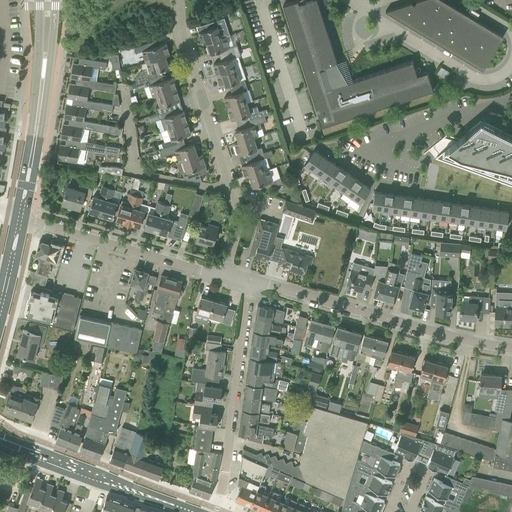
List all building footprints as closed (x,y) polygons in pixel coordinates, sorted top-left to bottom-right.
[(348,81),(341,69),(336,61),(336,60),(316,0),(306,0),(299,3),(297,0),(295,0),(283,4),(322,126),(433,90),(427,71),(417,74),(412,61),(348,81)] [(503,36),(443,0),(417,0),(385,11),(483,69),(503,36)] [(198,32),(202,44),(206,43),(206,42),(221,37),(225,36),(229,35),(224,18),(212,21),(212,22),(206,24),(208,29),(198,32)] [(225,36),(221,37),(206,42),(206,43),(209,54),(223,49),(225,54),(238,50),(237,45),(229,47),(225,36)] [(154,41),(133,47),(135,53),(142,51),(146,62),(150,60),(165,56),(169,54),(166,43),(155,46),(154,41)] [(240,55),(238,50),(225,54),(227,60),(213,64),(217,76),(236,69),(232,58),(240,55)] [(120,68),(118,54),(110,55),(112,69),(120,68)] [(169,67),(165,56),(150,60),(146,62),(148,68),(142,69),(142,71),(140,72),(135,78),(136,83),(143,81),(156,77),(155,72),(169,67)] [(70,77),(76,78),(90,80),(92,67),(105,69),(106,62),(79,57),(78,64),(73,63),(70,77)] [(437,74),(445,79),(449,72),(441,67),(437,74)] [(239,80),(236,69),(217,76),(220,87),(231,84),(232,89),(246,84),(244,79),(239,80)] [(158,82),(156,77),(143,81),(145,87),(148,85),(152,97),(157,95),(176,89),(172,77),(158,82)] [(115,92),(116,84),(90,80),(76,78),(75,84),(69,83),(67,98),(72,99),(73,99),(73,98),(87,101),(87,100),(86,100),(89,87),(115,92)] [(247,90),(246,84),(232,89),(234,94),(224,97),(227,109),(247,102),(243,91),(247,90)] [(180,100),(176,89),(157,95),(160,106),(156,108),(158,113),(171,109),(169,104),(180,100)] [(113,105),(87,100),(87,101),(73,98),(73,99),(72,99),(71,105),(66,104),(63,118),(69,119),(84,121),(83,121),(85,108),(111,112),(113,105)] [(255,112),(253,107),(249,109),(247,102),(227,109),(231,120),(245,116),(247,121),(260,116),(258,111),(255,112)] [(173,114),(171,109),(158,113),(148,116),(150,122),(164,118),(167,128),(187,122),(183,111),(173,114)] [(255,130),(261,128),(259,123),(266,121),(264,115),(260,116),(247,121),(248,126),(234,131),(238,142),(253,137),(257,136),(255,130)] [(87,142),(89,129),(108,132),(109,125),(84,121),(69,119),(68,125),(62,124),(60,138),(65,139),(66,139),(80,141),(87,142)] [(511,136),(481,121),(468,131),(435,158),(511,186),(511,136)] [(190,134),(187,122),(167,128),(160,131),(164,142),(161,143),(163,148),(178,143),(176,138),(190,134)] [(257,148),(253,137),(238,142),(234,143),(238,155),(248,151),(250,157),(263,152),(261,147),(257,148)] [(83,163),(86,150),(105,153),(106,145),(87,142),(80,141),(66,139),(65,139),(64,145),(59,144),(57,159),(76,162),(83,163)] [(180,148),(178,143),(163,148),(159,149),(161,156),(175,152),(178,162),(182,161),(182,160),(197,155),(194,144),(180,148)] [(140,148),(141,154),(153,151),(152,145),(140,148)] [(271,150),(263,152),(250,157),(251,162),(241,165),(245,177),(249,176),(249,175),(264,170),(260,159),(273,155),(271,150)] [(312,170),(322,155),(314,150),(304,164),(312,170)] [(202,154),(197,155),(182,160),(182,161),(178,162),(176,163),(180,173),(182,173),(184,178),(201,182),(199,173),(197,174),(195,169),(205,165),(202,154)] [(320,175),(330,161),(322,155),(312,170),(320,175)] [(328,181),(338,166),(330,161),(320,175),(328,181)] [(105,166),(105,173),(112,175),(112,173),(121,175),(122,174),(123,168),(114,166),(105,166)] [(336,186),(346,172),(338,166),(328,181),(336,186)] [(268,169),(264,170),(249,175),(249,176),(253,187),(267,182),(268,188),(282,183),(280,178),(272,180),(268,169)] [(344,192),(354,177),(346,172),(336,186),(344,192)] [(120,204),(116,217),(118,218),(117,219),(123,221),(123,219),(128,221),(137,190),(141,179),(135,177),(132,188),(131,188),(126,205),(120,204)] [(352,197),(362,183),(354,177),(344,192),(352,197)] [(167,190),(169,183),(154,181),(153,187),(167,190)] [(114,189),(116,184),(110,183),(109,187),(108,187),(100,214),(106,216),(106,217),(112,219),(117,202),(111,201),(115,189),(114,189)] [(360,203),(370,188),(362,183),(352,197),(360,203)] [(89,199),(92,189),(93,188),(82,185),(80,190),(77,189),(67,187),(62,203),(80,208),(83,197),(89,199)] [(100,214),(108,187),(102,185),(98,197),(93,195),(91,202),(88,212),(94,214),(94,212),(100,214)] [(137,190),(128,221),(133,222),(132,224),(138,225),(139,224),(140,224),(144,211),(139,209),(140,203),(144,192),(137,190)] [(382,210),(384,193),(374,191),(372,209),(382,210)] [(191,206),(188,216),(196,219),(199,208),(203,195),(202,195),(195,193),(191,206)] [(391,212),(394,194),(384,193),(382,210),(391,212)] [(401,213),(403,196),(394,194),(391,212),(401,213)] [(410,214),(413,197),(403,196),(401,213),(410,214)] [(420,216),(422,198),(413,197),(410,214),(420,216)] [(429,217),(432,200),(422,198),(420,216),(429,217)] [(163,203),(155,230),(161,232),(161,234),(166,235),(167,233),(174,235),(174,234),(181,237),(186,223),(178,220),(166,217),(170,204),(169,204),(170,200),(165,199),(163,203)] [(315,211),(286,200),(282,211),(312,221),(315,211)] [(439,219),(441,201),(432,200),(429,217),(439,219)] [(155,230),(163,203),(157,201),(153,213),(148,212),(143,228),(149,230),(149,229),(155,230)] [(448,220),(451,203),(441,201),(439,219),(448,220)] [(458,221),(460,204),(451,203),(448,220),(458,221)] [(467,223),(470,205),(460,204),(458,221),(467,223)] [(477,224),(479,207),(470,205),(467,223),(477,224)] [(486,226),(489,208),(479,207),(477,224),(486,226)] [(496,227),(498,210),(489,208),(486,226),(496,227)] [(506,228),(508,211),(499,210),(496,227),(501,228),(506,228)] [(278,224),(269,221),(259,218),(250,249),(252,249),(251,253),(252,256),(254,257),(268,262),(278,224)] [(200,224),(195,243),(207,246),(208,244),(213,245),(214,243),(217,232),(219,227),(208,223),(207,226),(200,224)] [(370,230),(368,239),(374,241),(377,232),(370,230)] [(409,244),(409,236),(395,235),(394,243),(409,244)] [(41,276),(50,243),(39,240),(35,256),(40,257),(36,272),(31,270),(27,283),(44,288),(47,277),(41,276)] [(441,242),(440,255),(459,256),(460,243),(441,242)] [(56,264),(61,246),(50,243),(41,276),(47,277),(50,266),(53,266),(55,266),(56,264)] [(470,252),(470,245),(461,244),(460,251),(470,252)] [(501,258),(501,250),(501,247),(488,246),(488,257),(501,258)] [(311,264),(313,256),(305,254),(305,257),(297,254),(298,252),(282,247),(277,264),(295,270),(294,272),(304,275),(307,263),(311,264)] [(422,282),(423,279),(416,278),(417,272),(420,261),(421,261),(420,261),(422,255),(409,252),(408,257),(405,277),(404,287),(405,284),(413,286),(410,297),(412,297),(410,306),(423,309),(427,293),(429,294),(430,284),(422,282)] [(384,298),(394,263),(395,258),(391,257),(390,262),(388,261),(387,266),(386,266),(384,273),(376,272),(376,279),(378,280),(373,295),(384,298)] [(372,280),(374,274),(374,267),(353,261),(350,270),(348,278),(345,287),(361,292),(362,288),(369,290),(372,280)] [(395,284),(399,269),(397,268),(398,264),(394,263),(384,298),(395,301),(399,285),(395,284)] [(135,268),(130,283),(131,283),(137,285),(134,297),(143,299),(145,290),(148,281),(145,280),(148,272),(141,270),(141,268),(138,267),(137,268),(135,268)] [(169,285),(171,277),(161,274),(156,290),(159,290),(155,303),(166,307),(169,294),(172,285),(169,285)] [(175,304),(178,295),(180,295),(181,295),(182,293),(182,291),(181,289),(180,288),(182,281),(171,277),(169,285),(172,285),(169,294),(166,307),(162,319),(169,321),(171,312),(173,313),(175,304)] [(435,312),(450,313),(451,306),(452,300),(451,300),(452,292),(449,292),(449,289),(442,288),(442,286),(437,286),(438,280),(432,279),(430,305),(435,305),(435,312)] [(78,309),(81,298),(71,295),(71,294),(66,293),(65,294),(56,291),(55,294),(36,289),(35,291),(30,290),(28,299),(30,299),(27,313),(25,313),(24,314),(29,315),(28,319),(73,330),(78,309)] [(209,316),(214,300),(201,296),(196,312),(209,316)] [(461,308),(460,318),(475,319),(476,312),(483,312),(484,296),(474,296),(469,296),(469,302),(461,302),(461,308)] [(511,307),(511,304),(510,302),(506,302),(505,303),(505,298),(496,298),(494,325),(511,326),(511,307)] [(214,300),(209,316),(212,317),(221,319),(221,321),(230,324),(234,310),(225,307),(226,304),(214,300)] [(282,321),(284,311),(274,308),(257,305),(255,317),(272,320),(282,321)] [(77,324),(73,338),(91,342),(89,350),(89,353),(88,358),(103,361),(107,346),(115,348),(124,350),(135,352),(137,352),(140,339),(142,329),(112,322),(112,321),(79,314),(77,324)] [(307,317),(298,315),(295,326),(304,329),(307,317)] [(271,325),(272,320),(255,317),(253,329),(279,334),(281,327),(271,325)] [(318,339),(323,322),(311,319),(303,345),(310,347),(313,337),(318,339)] [(164,341),(168,323),(158,320),(153,339),(155,339),(164,341)] [(327,352),(332,335),(335,325),(323,322),(318,339),(323,340),(320,350),(327,352)] [(46,327),(44,327),(30,323),(28,331),(23,329),(16,355),(35,359),(38,346),(41,347),(46,327)] [(344,346),(349,330),(337,326),(330,352),(337,354),(340,345),(344,346)] [(189,327),(188,339),(195,340),(196,328),(189,327)] [(300,340),(303,329),(295,327),(292,338),(294,339),(294,338),(300,340)] [(353,359),(358,343),(361,333),(349,330),(344,346),(340,360),(347,362),(348,358),(353,359)] [(278,343),(279,335),(263,332),(253,331),(251,343),(268,346),(269,341),(278,343)] [(207,334),(206,342),(220,344),(221,336),(207,334)] [(371,354),(376,338),(364,334),(356,360),(364,363),(367,353),(371,354)] [(73,338),(71,350),(86,354),(86,353),(89,353),(89,350),(91,342),(73,338)] [(301,340),(300,340),(294,338),(294,339),(291,352),(298,355),(301,340)] [(383,358),(385,351),(388,341),(376,338),(371,354),(375,356),(373,365),(380,367),(382,358),(383,358)] [(161,351),(164,341),(155,339),(152,349),(161,351)] [(192,366),(190,380),(208,383),(218,384),(219,377),(221,378),(222,373),(223,373),(225,365),(223,364),(225,351),(220,351),(221,344),(220,344),(206,342),(205,349),(209,349),(206,368),(192,366)] [(267,350),(268,346),(251,343),(249,355),(259,357),(276,360),(277,352),(267,350)] [(149,350),(147,362),(153,363),(155,351),(149,350)] [(399,370),(403,354),(391,350),(389,359),(388,359),(386,366),(399,370)] [(410,373),(412,366),(413,366),(415,357),(403,354),(399,370),(396,380),(395,380),(392,392),(397,393),(400,381),(402,375),(403,371),(410,373)] [(282,355),(280,361),(290,364),(291,358),(282,355)] [(323,364),(325,358),(319,356),(319,357),(313,355),(311,359),(318,362),(323,364)] [(276,362),(259,359),(249,357),(247,369),(264,372),(265,367),(275,369),(276,362)] [(428,389),(435,363),(423,359),(420,369),(421,369),(420,375),(425,377),(423,382),(422,382),(420,389),(428,392),(428,389)] [(321,374),(323,364),(318,362),(315,372),(321,374)] [(446,374),(445,374),(447,366),(435,363),(428,389),(441,393),(446,374)] [(352,388),(358,365),(354,364),(353,367),(350,378),(348,387),(352,388)] [(12,372),(16,373),(20,371),(21,367),(14,365),(12,372)] [(59,390),(64,370),(58,369),(56,375),(52,388),(59,390)] [(264,376),(264,372),(247,369),(246,381),(256,383),(272,386),(273,378),(264,376)] [(52,388),(56,375),(43,371),(42,374),(50,376),(47,387),(52,388)] [(317,387),(321,374),(315,372),(311,371),(307,384),(310,384),(317,387)] [(50,376),(42,374),(39,385),(47,387),(50,376)] [(481,374),(480,384),(479,389),(499,391),(500,375),(481,374)] [(286,390),(288,383),(288,381),(279,379),(277,388),(286,390)] [(83,441),(80,451),(96,456),(100,458),(100,456),(103,449),(105,444),(104,443),(108,432),(115,434),(126,390),(116,387),(111,405),(107,403),(112,385),(99,381),(91,414),(85,436),(83,441)] [(374,394),(377,383),(370,381),(367,392),(374,394)] [(276,388),(272,388),(255,385),(246,383),(244,396),(261,398),(274,401),(276,388)] [(385,385),(377,383),(374,394),(375,394),(372,404),(374,404),(375,399),(380,401),(385,385)] [(17,414),(23,397),(15,394),(18,386),(11,384),(6,397),(8,398),(3,409),(17,414)] [(194,402),(193,404),(212,406),(213,400),(220,401),(222,387),(212,386),(204,384),(203,392),(195,391),(194,402)] [(313,399),(317,387),(310,384),(308,390),(310,390),(308,397),(307,396),(307,397),(313,399)] [(511,389),(506,389),(506,390),(507,390),(505,399),(497,397),(494,411),(502,412),(501,418),(502,418),(509,420),(511,405),(511,389)] [(315,393),(312,404),(325,408),(329,397),(315,393)] [(36,408),(40,398),(33,396),(31,400),(23,397),(17,414),(31,419),(35,407),(36,408)] [(260,403),(261,398),(244,396),(242,408),(252,409),(268,412),(269,405),(260,403)] [(312,403),(313,399),(307,397),(304,408),(309,410),(311,403),(312,403)] [(55,405),(51,419),(60,423),(59,425),(61,426),(55,441),(66,445),(72,430),(68,428),(70,423),(74,425),(79,411),(79,409),(76,407),(77,406),(68,403),(68,402),(65,409),(55,405)] [(193,404),(192,417),(199,418),(198,425),(213,427),(216,428),(218,414),(211,413),(212,406),(193,404)] [(359,449),(362,439),(367,422),(312,405),(307,421),(304,434),(307,435),(303,452),(299,465),(305,480),(345,497),(347,488),(350,479),(356,459),(359,449)] [(270,414),(252,411),(242,409),(240,421),(257,424),(257,420),(268,422),(270,414)] [(444,428),(449,412),(440,409),(435,426),(444,428)] [(469,425),(472,412),(465,411),(463,424),(469,425)] [(475,426),(477,413),(472,412),(469,425),(475,426)] [(481,427),(483,415),(477,413),(475,426),(481,427)] [(79,432),(86,416),(80,414),(73,430),(72,430),(66,445),(77,449),(83,433),(79,432)] [(487,428),(489,416),(483,415),(481,427),(487,428)] [(496,417),(489,416),(487,428),(493,429),(496,417)] [(304,434),(307,421),(296,419),(293,431),(297,432),(303,433),(304,434)] [(394,420),(392,428),(398,430),(401,421),(394,420)] [(415,435),(418,424),(402,420),(399,430),(415,435)] [(272,436),(274,428),(274,427),(257,424),(240,421),(238,434),(246,435),(245,438),(255,441),(256,432),(272,436)] [(215,482),(220,456),(221,453),(210,451),(213,427),(198,425),(197,425),(194,449),(191,464),(191,469),(193,471),(192,474),(191,477),(193,478),(189,491),(207,497),(209,496),(215,482)] [(111,456),(109,461),(122,466),(128,451),(129,452),(136,432),(122,426),(114,446),(112,452),(111,456)] [(297,432),(293,431),(287,430),(282,446),(293,449),(297,432)] [(511,432),(500,430),(495,452),(496,452),(503,453),(501,463),(507,464),(509,465),(511,455),(511,449),(511,432)] [(446,446),(450,433),(444,431),(440,444),(446,446)] [(148,452),(149,449),(146,448),(150,437),(136,432),(129,452),(128,451),(122,466),(158,479),(163,465),(143,457),(145,451),(148,452)] [(307,435),(304,434),(303,433),(297,432),(293,449),(303,452),(307,435)] [(424,453),(429,441),(402,433),(401,435),(400,434),(394,450),(405,454),(404,455),(403,456),(406,457),(409,458),(412,459),(412,457),(414,458),(414,459),(418,450),(424,453)] [(452,447),(456,435),(450,433),(446,446),(452,447)] [(457,449),(461,437),(456,435),(452,447),(457,449)] [(463,451),(467,439),(461,437),(457,449),(463,451)] [(394,453),(362,439),(359,449),(376,456),(372,466),(382,471),(394,476),(394,475),(395,474),(396,474),(399,466),(398,465),(399,464),(400,463),(387,458),(390,452),(394,454),(394,453)] [(469,453),(473,441),(467,439),(463,451),(469,453)] [(452,457),(456,449),(429,441),(424,453),(430,455),(426,464),(427,464),(429,465),(428,466),(430,467),(430,468),(433,469),(436,470),(436,469),(436,468),(447,472),(453,457),(453,456),(453,457),(452,457)] [(474,455),(478,443),(473,441),(469,453),(474,455)] [(480,457),(484,445),(478,443),(474,455),(480,457)] [(486,459),(490,447),(484,445),(480,457),(486,459)] [(492,461),(496,449),(490,447),(486,459),(492,461)] [(258,463),(255,454),(243,449),(243,448),(242,448),(241,455),(258,463)] [(267,466),(263,456),(263,455),(261,452),(255,454),(258,463),(267,466)] [(273,466),(269,456),(268,453),(263,455),(263,456),(267,466),(264,474),(270,476),(270,475),(276,477),(279,472),(273,469),(273,466)] [(281,470),(277,460),(275,454),(269,456),(273,466),(281,470)] [(250,505),(260,483),(264,474),(267,466),(258,463),(241,455),(237,483),(241,485),(235,499),(250,505)] [(289,473),(285,464),(283,458),(277,460),(281,470),(289,473)] [(379,476),(382,471),(372,466),(356,459),(350,479),(357,481),(361,472),(373,477),(369,486),(374,489),(386,494),(388,490),(390,486),(389,486),(391,482),(392,482),(379,476)] [(297,477),(293,467),(291,462),(285,464),(289,473),(297,477)] [(305,480),(299,465),(293,467),(297,477),(305,480)] [(457,492),(453,501),(460,504),(463,498),(464,495),(467,487),(470,480),(465,477),(462,483),(444,475),(448,477),(446,483),(433,478),(434,479),(433,480),(432,480),(428,488),(429,488),(429,490),(428,490),(428,491),(440,496),(446,498),(450,488),(457,492)] [(18,509),(16,511),(25,511),(29,502),(31,503),(38,505),(38,506),(39,506),(45,489),(40,487),(43,479),(36,476),(32,487),(27,485),(24,495),(18,509)] [(302,489),(305,482),(293,477),(290,484),(302,489)] [(372,495),(374,489),(369,486),(357,481),(350,479),(347,488),(345,497),(345,498),(351,501),(355,491),(365,495),(361,505),(366,507),(366,508),(376,511),(378,511),(379,510),(380,511),(384,503),(382,502),(383,500),(384,501),(384,500),(372,495)] [(56,495),(50,493),(53,485),(47,482),(45,489),(39,506),(38,506),(38,507),(49,511),(50,511),(56,495)] [(308,491),(311,485),(305,482),(302,489),(308,491)] [(262,510),(269,494),(264,492),(266,486),(260,483),(250,505),(262,510)] [(58,488),(56,495),(50,511),(49,511),(62,511),(67,501),(61,499),(64,491),(58,488)] [(326,498),(328,493),(316,488),(314,493),(326,498)] [(460,504),(456,511),(473,511),(479,499),(481,493),(479,492),(474,488),(471,498),(465,496),(464,495),(463,498),(460,504)] [(266,511),(276,511),(281,501),(280,501),(283,495),(271,490),(269,494),(262,510),(266,511)] [(479,499),(473,511),(489,511),(493,501),(493,502),(496,496),(494,495),(489,491),(485,501),(479,499)] [(493,501),(489,511),(505,511),(510,499),(508,497),(508,498),(503,494),(500,504),(493,502),(493,501)] [(116,511),(120,500),(106,495),(100,511),(116,511)] [(292,511),(297,501),(284,496),(282,502),(281,501),(276,511),(292,511)] [(449,510),(448,511),(456,511),(460,504),(453,501),(446,498),(440,496),(438,501),(426,496),(425,497),(426,497),(424,501),(423,501),(422,504),(422,505),(421,509),(420,508),(420,509),(427,511),(439,511),(442,507),(449,510)] [(364,511),(366,508),(366,507),(361,505),(351,501),(345,498),(340,511),(364,511)] [(131,511),(134,505),(120,500),(116,511),(131,511)] [(305,511),(308,506),(297,501),(292,511),(305,511)]
